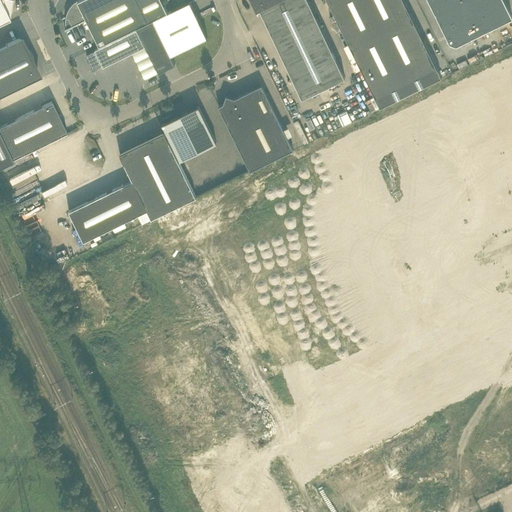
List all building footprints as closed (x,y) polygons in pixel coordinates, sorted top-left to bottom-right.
[(0,0),(0,23),(1,23),(10,19),(10,18),(12,0),(0,0)] [(137,26),(153,19),(168,12),(162,0),(77,0),(76,1),(74,2),(73,4),(71,5),(70,7),(69,8),(68,10),(67,12),(67,14),(66,16),(66,17),(68,18),(72,25),(65,29),(65,30),(87,19),(99,45),(137,26)] [(302,98),(311,94),(345,77),(307,0),(251,0),(256,11),(260,9),(302,98)] [(327,0),(376,98),(380,107),(441,77),(437,68),(403,0),(327,0)] [(428,0),(450,43),(456,45),(511,17),(511,16),(504,0),(428,0)] [(153,19),(171,55),(208,37),(190,1),(168,12),(153,19)] [(153,19),(137,26),(159,71),(166,68),(175,64),(175,63),(171,55),(153,19)] [(137,29),(104,45),(95,49),(95,50),(86,55),(92,68),(95,69),(102,65),(103,66),(133,52),(146,78),(158,72),(137,29)] [(0,95),(36,77),(31,68),(32,67),(32,65),(33,64),(33,62),(33,61),(33,59),(33,58),(32,57),(32,55),(31,54),(30,53),(29,52),(28,51),(27,50),(26,49),(24,49),(23,48),(22,48),(17,39),(18,39),(17,38),(0,46),(0,95)] [(250,170),(293,149),(262,85),(235,98),(226,95),(224,103),(219,106),(250,170)] [(0,125),(0,133),(12,159),(67,132),(52,101),(0,125)] [(181,160),(208,147),(216,143),(199,106),(199,105),(162,123),(162,124),(163,124),(181,160)] [(348,108),(340,111),(344,121),(351,119),(348,108)] [(196,197),(165,132),(120,154),(132,180),(69,210),(84,241),(147,210),(151,219),(196,197)] [(0,166),(13,160),(12,159),(0,133),(0,166)]
